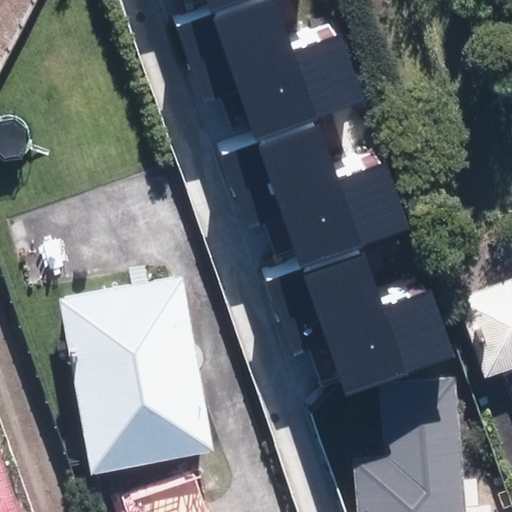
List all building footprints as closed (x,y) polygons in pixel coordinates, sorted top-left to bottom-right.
[(239,72),(260,130),(364,92),(341,28),(293,45),(277,0),(240,0),(180,22),(203,85),(239,72)] [(32,103),(68,205),(158,174),(122,71),(32,103)] [(278,200),(299,257),(404,219),(380,156),(333,173),(312,116),(219,150),(243,213),(278,200)] [(325,324),(346,381),(451,344),(427,280),(380,297),(359,240),(267,274),(290,337),(325,324)] [(511,275),(455,296),(482,373),(511,362),(511,275)] [(172,276),(57,298),(89,467),(204,445),(172,276)] [(463,511),(454,383),(381,389),(387,464),(362,466),(365,511),(463,511)]
